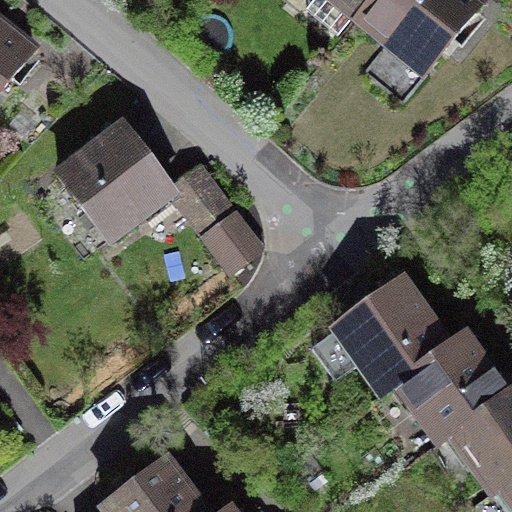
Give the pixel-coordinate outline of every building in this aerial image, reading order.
[(358,19),(373,0),(315,0),(307,10),(338,36),(354,16),(358,19)] [(425,74),(482,6),(475,0),(373,0),(358,19),(425,74)] [(2,26),(0,24),(0,92),(33,52),(2,26)] [(125,129),(59,179),(108,243),(171,195),(205,240),(234,217),(200,171),(172,191),(131,138),(125,129)] [(240,225),(234,217),(205,240),(232,275),(261,252),(240,225)] [(360,365),(383,397),(463,339),(462,338),(448,348),(425,317),(402,285),(337,332),(338,334),(313,351),(336,383),(360,365)] [(399,388),(441,445),(511,393),(511,391),(505,397),(484,368),(463,339),(383,397),(384,398),(399,388)] [(453,439),(494,496),(511,483),(511,393),(441,445),(442,446),(453,439)] [(204,511),(190,493),(166,462),(102,510),(103,511),(204,511)] [(495,497),(503,492),(511,504),(511,483),(494,496),(495,497)]
